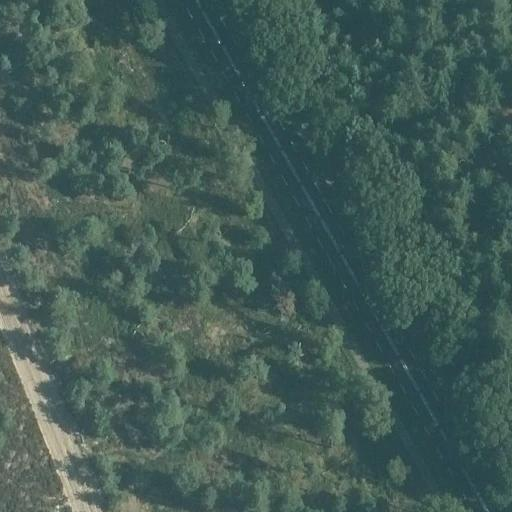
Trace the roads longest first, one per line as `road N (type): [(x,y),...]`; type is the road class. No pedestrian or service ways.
road 1 (primary): [(486,511),(195,0)]
road 2 (track): [(85,511),(0,297)]
